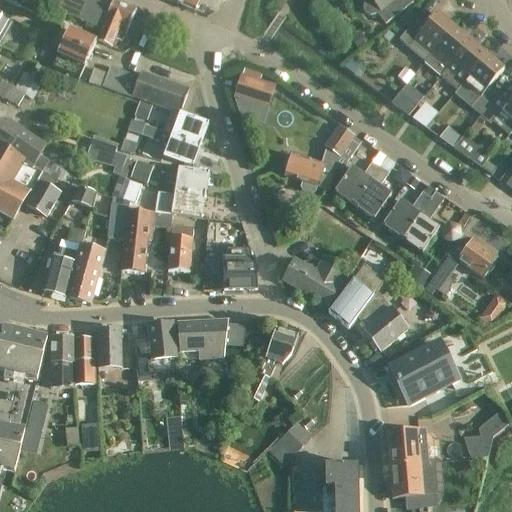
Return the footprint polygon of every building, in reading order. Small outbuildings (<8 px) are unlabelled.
[(4,3),(21,11),(25,0),(0,0),(0,1),(4,4),(4,3)] [(61,0),(56,12),(67,17),(74,0),(61,0)] [(74,0),(67,17),(78,22),(88,0),(74,0)] [(88,0),(78,22),(89,26),(100,4),(90,0),(88,0)] [(164,0),(194,13),(200,0),(164,0)] [(211,0),(203,0),(201,6),(210,11),(215,1),(211,0)] [(333,0),(329,0),(324,4),(329,10),(337,4),(333,0)] [(386,26),(390,22),(406,10),(398,0),(369,0),(366,2),(364,6),(364,10),(365,13),(367,16),(370,17),(374,17),(378,16),(386,26)] [(114,2),(111,9),(101,32),(97,42),(112,48),(113,47),(116,40),(122,43),(128,30),(136,12),(114,2)] [(89,26),(101,32),(111,9),(100,4),(89,26)] [(399,42),(411,52),(425,64),(430,57),(454,30),(437,16),(425,29),(416,21),(399,42)] [(447,71),(470,44),(454,30),(430,57),(425,64),(424,65),(441,79),(447,71)] [(71,31),(53,69),(80,79),(97,42),(71,31)] [(359,34),(350,41),(358,51),(367,44),(359,34)] [(470,44),(447,71),(441,79),(457,93),(464,85),(487,58),(470,44)] [(472,110),(481,118),(498,96),(489,89),(504,72),(487,58),(464,85),(481,99),(472,110)] [(110,69),(107,76),(93,71),(89,84),(133,101),(134,99),(179,115),(180,116),(189,92),(141,75),(139,79),(110,69)] [(15,90),(1,83),(0,85),(0,98),(18,108),(24,97),(32,101),(44,81),(31,77),(30,78),(23,75),(15,90)] [(275,88),(242,78),(236,99),(268,109),(275,88)] [(400,96),(392,106),(409,118),(416,108),(400,96)] [(511,99),(508,104),(498,96),(481,118),(490,126),(499,115),(509,123),(503,131),(510,137),(511,133),(511,99)] [(139,104),(134,118),(147,122),(151,108),(139,104)] [(163,135),(171,138),(200,148),(208,126),(180,116),(179,115),(175,128),(167,125),(163,135)] [(417,124),(426,131),(431,124),(421,117),(417,124)] [(0,122),(0,147),(4,149),(17,157),(30,137),(8,122),(6,126),(0,122)] [(440,131),(431,124),(426,131),(436,138),(440,131)] [(140,137),(152,142),(156,131),(143,127),(140,137)] [(292,157),(285,179),(303,185),(301,190),(304,193),(311,196),(315,194),(316,189),(328,193),(334,173),(335,170),(340,172),(346,163),(359,144),(353,140),(353,139),(339,129),(326,149),(327,149),(321,166),(292,157)] [(453,150),(461,140),(448,130),(439,140),(453,150)] [(19,159),(43,175),(56,184),(67,187),(68,187),(57,183),(58,180),(63,181),(67,176),(62,172),(39,157),(46,147),(30,137),(17,157),(19,159)] [(461,140),(453,150),(468,161),(472,164),(482,171),(486,164),(490,159),(477,148),(463,137),(461,140)] [(163,160),(184,168),(192,169),(200,148),(171,138),(163,160)] [(125,142),(120,154),(134,157),(137,147),(125,142)] [(116,152),(92,143),(87,160),(115,170),(119,158),(115,157),(116,152)] [(30,196),(36,185),(43,175),(19,159),(17,157),(4,149),(0,147),(0,215),(13,223),(29,195),(30,196)] [(334,195),(354,208),(386,162),(380,158),(375,166),(372,165),(363,178),(351,170),(334,195)] [(120,179),(111,201),(113,202),(116,202),(124,182),(125,180),(132,163),(126,161),(120,179)] [(386,162),(354,208),(374,222),(391,197),(380,189),(394,167),(386,162)] [(148,187),(154,170),(137,163),(131,181),(148,187)] [(486,164),(482,171),(491,178),(496,171),(486,164)] [(400,170),(392,180),(402,188),(410,178),(400,170)] [(178,171),(175,194),(205,198),(209,175),(189,172),(178,171)] [(39,186),(36,191),(26,208),(46,220),(56,202),(59,197),(72,203),(78,192),(67,187),(56,184),(43,175),(36,185),(39,186)] [(411,178),(405,186),(414,193),(420,184),(411,178)] [(135,207),(135,206),(141,188),(124,182),(116,202),(128,205),(135,207)] [(383,228),(403,242),(435,195),(427,189),(411,211),(400,203),(383,228)] [(80,191),(75,202),(89,208),(94,197),(80,191)] [(201,222),(205,198),(175,194),(174,198),(159,196),(156,215),(201,222)] [(435,195),(403,242),(422,255),(439,230),(429,223),(444,201),(435,195)] [(111,207),(110,222),(108,242),(125,244),(127,215),(128,205),(116,202),(113,202),(113,207),(111,207)] [(127,215),(125,244),(121,274),(143,275),(147,242),(151,243),(153,223),(153,218),(137,216),(140,208),(135,206),(135,207),(128,205),(127,215)] [(213,243),(225,244),(225,243),(230,243),(230,237),(225,237),(226,224),(214,223),(213,243)] [(449,225),(441,231),(443,242),(453,246),(461,239),(460,235),(459,229),(457,228),(449,225)] [(172,230),(170,253),(168,273),(190,275),(194,232),(188,232),(188,228),(183,228),(183,231),(172,230)] [(449,256),(450,257),(428,286),(444,299),(451,292),(452,289),(451,285),(450,282),(448,281),(459,266),(481,281),(496,260),(463,237),(449,256)] [(80,251),(78,257),(66,300),(91,307),(96,288),(105,258),(80,251)] [(66,300),(78,257),(64,253),(61,260),(54,257),(52,262),(49,275),(43,294),(66,300)] [(223,262),(224,293),(257,292),(256,270),(254,261),(223,262)] [(294,264),(283,284),(328,309),(338,289),(345,275),(324,263),(316,276),(294,264)] [(415,266),(404,282),(421,294),(427,286),(432,278),(415,266)] [(348,332),(357,320),(377,295),(384,287),(364,271),(328,316),(348,332)] [(384,290),(380,294),(383,299),(388,300),(392,295),(389,290),(384,290)] [(406,335),(377,295),(357,320),(367,332),(365,334),(380,355),(396,343),(406,335)] [(223,362),(227,323),(178,325),(179,355),(201,354),(201,362),(222,363),(223,362)] [(172,325),(149,328),(150,336),(152,356),(153,364),(160,363),(162,376),(178,374),(176,361),(174,345),(172,326),(172,325)] [(297,336),(277,329),(268,357),(264,368),(260,377),(259,376),(248,400),(261,406),(271,381),(270,380),(278,363),(283,365),(291,355),(297,336)] [(0,345),(0,375),(15,379),(37,384),(47,341),(4,331),(0,345)] [(472,331),(463,335),(467,343),(475,339),(472,331)] [(122,373),(121,340),(121,332),(97,334),(98,373),(122,373)] [(52,338),(51,358),(51,390),(74,391),(73,339),(52,338)] [(94,387),(94,360),(93,341),(74,341),(75,387),(94,387)] [(441,348),(409,363),(391,372),(409,408),(459,383),(441,348)] [(152,356),(135,358),(138,385),(151,383),(150,378),(149,364),(153,364),(152,356)] [(192,405),(181,407),(183,437),(184,437),(185,449),(194,449),(193,436),(191,436),(190,423),(193,423),(192,405)] [(309,419),(301,426),(307,432),(314,425),(309,419)] [(0,493),(3,481),(4,481),(6,474),(14,476),(25,433),(3,427),(0,426),(0,493)] [(99,426),(82,428),(83,441),(100,439),(99,426)] [(298,427),(260,463),(275,477),(312,441),(298,427)] [(66,431),(67,449),(79,448),(78,430),(66,431)] [(388,436),(391,484),(435,480),(434,464),(427,464),(425,433),(388,436)] [(77,456),(68,457),(69,470),(78,469),(77,456)] [(358,511),(358,467),(338,468),(327,468),(327,498),(325,498),(325,511),(358,511)] [(435,480),(391,484),(392,501),(393,511),(419,511),(419,499),(436,498),(435,480)]
